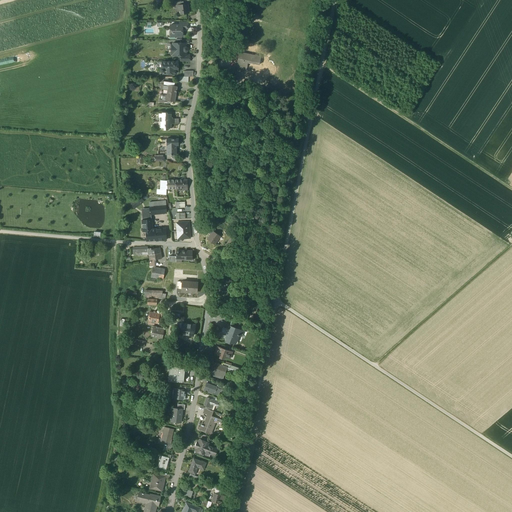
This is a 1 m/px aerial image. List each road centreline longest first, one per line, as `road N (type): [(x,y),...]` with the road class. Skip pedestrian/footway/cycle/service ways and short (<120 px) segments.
road 1 (residential): [(194,0),(199,60),(186,139),(208,289),(197,387),(168,511)]
road 2 (track): [(334,0),(274,300)]
road 3 (track): [(511,456),(274,300)]
road 4 (track): [(511,189),(320,62)]
road 5 (track): [(274,300),(232,511)]
road 6 (track): [(198,246),(0,231)]
road 7 (track): [(375,365),(511,246)]
